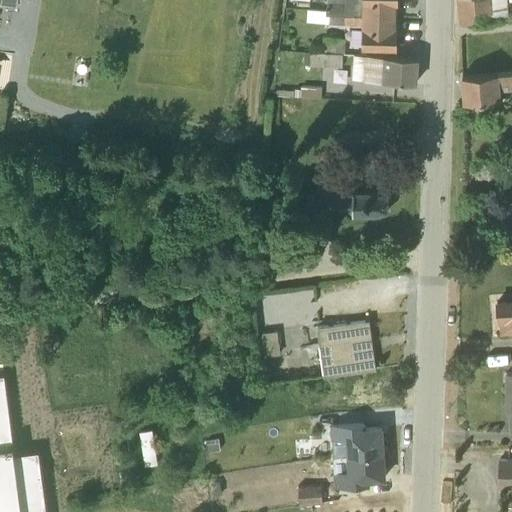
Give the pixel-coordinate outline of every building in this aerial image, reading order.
[(325,0),(325,9),(325,12),(395,13),(395,3),(398,3),(397,0),(325,0)] [(457,0),(459,24),(511,19),(511,13),(511,14),(510,13),(507,13),(506,0),(457,0)] [(361,47),(396,49),(397,27),(395,26),(395,13),(325,12),(325,9),(306,8),(306,22),(344,24),(343,31),(361,32),(361,47)] [(345,36),(322,35),(321,52),(344,53),(345,36)] [(303,65),(341,66),(342,53),(304,51),(303,65)] [(363,78),(363,79),(414,82),(416,57),(353,54),(351,78),(363,78)] [(339,70),(325,69),(325,82),(338,83),(339,70)] [(511,71),(462,75),(464,101),(465,100),(467,116),(487,115),(486,99),(500,98),(500,88),(511,87),(511,71)] [(301,96),(320,97),(321,86),(301,85),(301,96)] [(339,209),(389,210),(389,188),(340,187),(339,209)] [(500,319),(501,331),(511,330),(511,300),(496,301),(498,319),(500,319)] [(317,326),(323,375),(371,368),(364,320),(317,326)] [(38,331),(16,335),(29,402),(51,398),(38,331)] [(261,333),(264,355),(279,353),(276,331),(261,333)] [(0,368),(0,438),(12,437),(3,368),(0,368)] [(133,406),(108,409),(109,421),(135,417),(133,406)] [(346,455),(383,449),(382,425),(366,425),(365,420),(329,423),(330,439),(344,438),(346,455)] [(152,429),(139,431),(144,466),(157,464),(152,429)] [(13,449),(12,437),(0,438),(0,511),(24,511),(47,509),(39,446),(13,449)] [(333,479),(333,487),(369,484),(369,480),(386,478),(383,449),(346,455),(334,456),(334,470),(332,470),(332,472),(329,472),(330,479),(333,479)] [(511,458),(498,457),(497,486),(511,487),(511,509),(511,458)] [(130,469),(118,471),(120,486),(132,485),(130,469)] [(320,483),(284,487),(285,499),(298,498),(299,504),(322,502),(320,483)]
